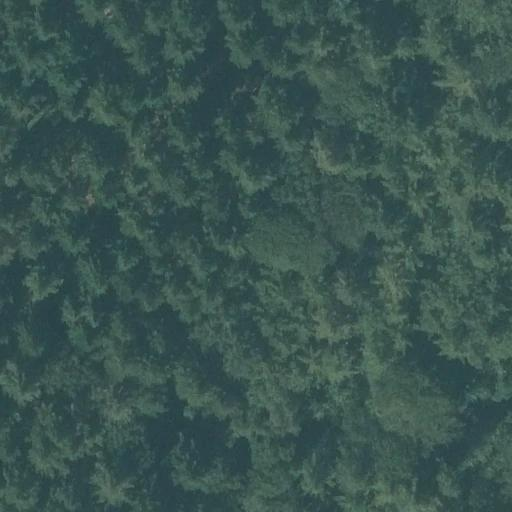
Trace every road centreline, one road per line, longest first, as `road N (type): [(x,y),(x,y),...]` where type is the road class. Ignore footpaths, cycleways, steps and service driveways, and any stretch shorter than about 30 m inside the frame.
road 1 (track): [(328,0),(276,123),(154,351)]
road 2 (track): [(511,383),(355,418),(218,387),(154,351)]
road 3 (track): [(276,123),(102,0)]
road 4 (track): [(0,351),(95,348),(124,332),(154,351)]
